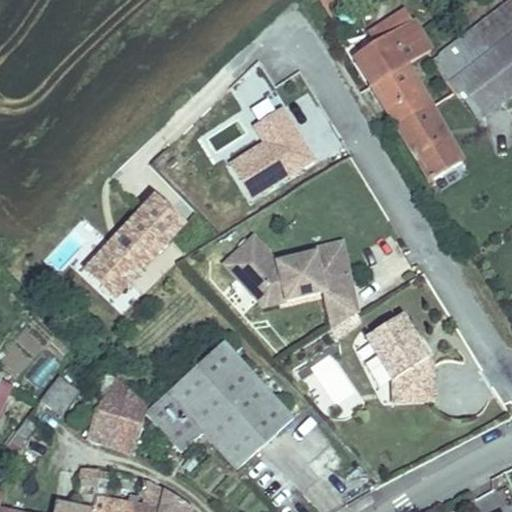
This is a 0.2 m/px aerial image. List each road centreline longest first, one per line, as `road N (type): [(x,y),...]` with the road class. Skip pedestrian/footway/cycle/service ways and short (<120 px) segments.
road 1 (unknown): [(511,346),(331,24)]
road 2 (residential): [(397,511),(511,446)]
